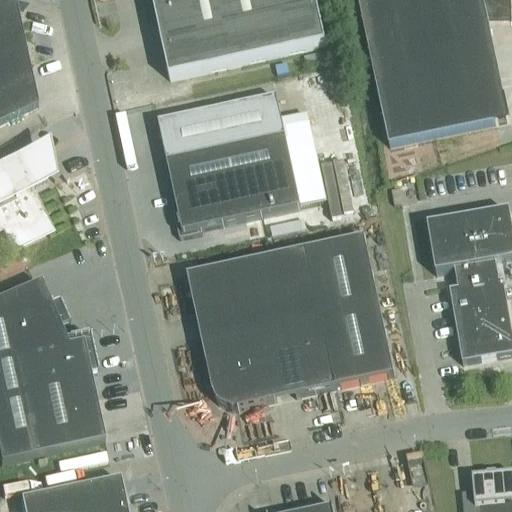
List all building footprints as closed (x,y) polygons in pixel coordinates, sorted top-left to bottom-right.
[(0,0),(0,127),(38,109),(16,11),(8,8),(10,0),(0,0)] [(151,0),(170,84),(326,49),(315,0),(151,0)] [(390,151),(496,128),(509,126),(487,20),(511,20),(510,0),(361,0),(358,1),(390,151)] [(159,127),(167,167),(176,206),(172,206),(180,243),(202,238),(202,234),(301,212),(277,102),(159,127)] [(45,229),(35,208),(28,194),(47,185),(33,157),(0,173),(0,231),(6,229),(16,249),(43,236),(41,232),(45,229)] [(511,334),(504,286),(499,287),(496,268),(511,265),(511,227),(510,216),(428,230),(436,279),(455,275),(458,294),(450,295),(463,368),(511,359),(511,334)] [(237,415),(337,393),(395,380),(365,243),(188,281),(212,392),(214,399),(216,404),(219,408),(221,410),(225,412),(227,414),(230,414),(233,415),(237,415)] [(41,287),(35,290),(0,305),(0,464),(1,469),(104,446),(90,380),(96,378),(88,340),(66,345),(60,333),(68,330),(49,306),(42,312),(41,287)] [(511,511),(511,477),(496,479),(496,477),(487,478),(487,480),(472,481),(474,496),(462,497),(463,511),(511,511)] [(91,490),(95,511),(125,511),(120,484),(91,490)] [(22,511),(95,511),(91,490),(21,505),(22,511)]
